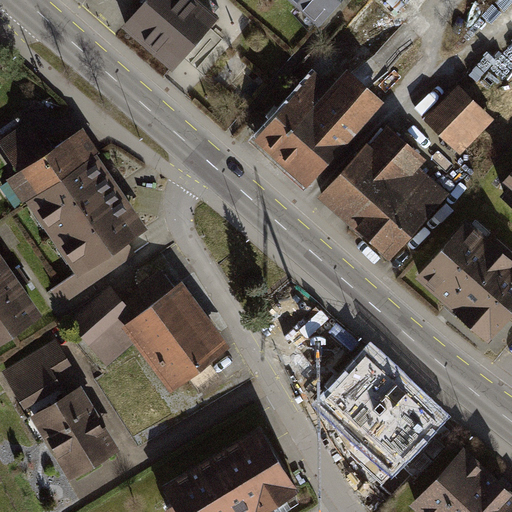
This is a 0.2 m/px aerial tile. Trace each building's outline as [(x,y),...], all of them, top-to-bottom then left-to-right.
[(142,0),(120,28),(170,69),(213,17),(192,0),(142,0)] [(280,0),(313,29),(338,0),(280,0)] [(370,0),(342,31),(372,58),(404,24),(377,0),(370,0)] [(320,75),(261,139),(323,196),(396,117),(350,74),(336,89),(320,75)] [(462,85),(429,120),(466,156),(500,121),(462,85)] [(326,201),(392,262),(462,187),(396,126),(326,201)] [(10,178),(47,231),(118,182),(81,129),(10,178)] [(511,176),(499,191),(511,201),(511,176)] [(47,231),(82,281),(153,232),(118,182),(47,231)] [(424,277),(502,341),(511,329),(511,233),(481,207),(424,277)] [(0,253),(0,354),(48,319),(0,253)] [(128,330),(173,392),(231,350),(185,288),(128,330)] [(0,372),(0,379),(60,490),(130,452),(67,336),(0,372)] [(315,397),(396,472),(445,420),(364,345),(315,397)] [(180,511),(273,511),(303,494),(267,435),(170,493),(180,511)] [(414,502),(423,511),(511,511),(511,491),(467,448),(414,502)]
